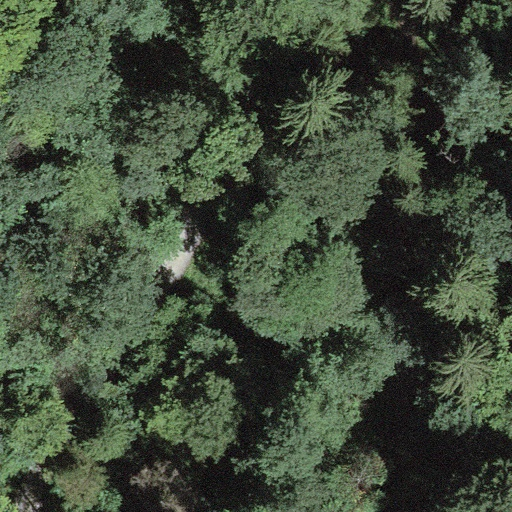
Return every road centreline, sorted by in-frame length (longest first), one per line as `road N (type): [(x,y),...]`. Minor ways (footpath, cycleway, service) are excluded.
road 1 (track): [(291,0),(198,242),(101,383),(45,446),(24,511)]
road 2 (track): [(400,0),(511,304)]
